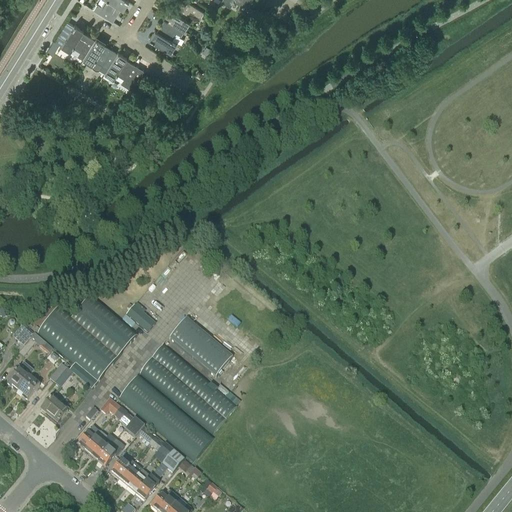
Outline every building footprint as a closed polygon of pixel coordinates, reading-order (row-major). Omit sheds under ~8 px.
[(128,0),(127,0),(105,0),(101,6),(97,3),(93,9),(113,21),(121,8),(123,9),(128,0)] [(165,18),(184,29),(189,20),(185,18),(190,11),(194,13),(201,18),(204,12),(198,8),(185,0),(176,0),(171,9),(168,7),(163,16),(165,18)] [(223,0),(230,4),(233,0),(240,4),(238,9),(243,13),(251,0),(223,0)] [(184,29),(165,18),(157,31),(155,29),(149,39),(170,51),(176,42),(172,40),(176,32),(181,35),(184,29)] [(47,50),(47,51),(48,52),(49,52),(49,53),(50,53),(51,53),(51,54),(52,54),(53,54),(53,53),(54,53),(54,52),(54,51),(55,51),(55,50),(56,48),(57,48),(57,47),(58,46),(59,45),(60,45),(61,45),(63,40),(63,39),(64,39),(64,38),(65,37),(65,36),(66,35),(66,34),(67,34),(67,33),(68,32),(68,31),(69,31),(70,30),(70,29),(71,28),(72,27),(73,27),(73,26),(73,25),(72,24),(71,24),(70,23),(69,22),(68,22),(67,22),(66,22),(66,23),(65,23),(65,24),(65,25),(64,25),(63,26),(63,28),(62,28),(62,29),(61,30),(60,32),(60,33),(59,34),(58,35),(58,36),(57,36),(57,37),(56,38),(56,39),(55,39),(55,40),(54,40),(54,41),(53,41),(52,43),(51,44),(50,45),(50,46),(49,47),(47,50)] [(83,60),(95,40),(82,32),(83,30),(74,24),(61,46),(70,52),(73,47),(80,52),(78,56),(83,60)] [(95,40),(83,60),(92,65),(92,68),(96,70),(99,69),(105,73),(116,53),(104,46),(105,43),(96,38),(95,40)] [(116,53),(105,73),(114,78),(116,73),(124,78),(121,83),(132,89),(144,70),(126,59),(127,57),(118,51),(116,53)] [(97,384),(136,337),(120,323),(104,308),(90,296),(74,314),(61,303),(36,333),(97,384)] [(126,316),(147,335),(154,326),(134,308),(126,316)] [(5,309),(0,310),(0,313),(2,319),(8,317),(5,309)] [(215,379),(232,358),(186,320),(169,340),(215,379)] [(18,353),(30,340),(20,332),(14,339),(18,344),(13,350),(18,353)] [(30,339),(39,347),(42,344),(33,336),(30,339)] [(11,364),(16,368),(35,345),(30,341),(11,364)] [(163,347),(140,375),(213,436),(236,408),(163,347)] [(91,391),(96,385),(74,365),(68,372),(66,370),(54,384),(60,390),(73,375),(91,391)] [(61,366),(49,380),(53,383),(65,369),(61,366)] [(17,393),(29,379),(19,371),(7,385),(17,393)] [(194,464),(213,441),(138,378),(119,400),(194,464)] [(29,379),(17,393),(27,402),(39,387),(29,379)] [(56,427),(67,414),(51,400),(40,413),(56,427)] [(113,417),(121,408),(120,409),(109,400),(99,412),(105,417),(108,413),(113,417)] [(121,408),(113,417),(120,423),(127,414),(121,408)] [(85,418),(89,422),(97,412),(93,409),(85,418)] [(127,414),(120,423),(127,428),(124,431),(125,431),(134,420),(127,414)] [(134,420),(125,431),(134,439),(137,435),(138,436),(143,430),(142,429),(144,428),(134,420)] [(84,452),(99,434),(93,428),(77,447),(84,452)] [(143,430),(138,436),(149,445),(148,446),(149,446),(156,438),(155,437),(154,439),(143,430)] [(84,452),(91,458),(106,439),(99,434),(84,452)] [(91,458),(98,464),(116,442),(109,436),(106,439),(91,458)] [(156,438),(149,446),(158,453),(164,445),(156,438)] [(116,442),(98,464),(105,469),(115,457),(116,459),(124,449),(116,442)] [(164,445),(158,453),(165,460),(172,452),(164,445)] [(183,461),(172,452),(161,466),(172,475),(183,461)] [(119,482),(134,465),(125,458),(111,475),(119,482)] [(119,482),(128,489),(142,472),(134,465),(119,482)] [(128,489),(136,496),(150,479),(142,472),(128,489)] [(199,478),(196,482),(201,486),(205,480),(201,476),(199,478)] [(159,486),(151,479),(150,479),(136,496),(144,503),(159,486)] [(208,501),(216,491),(210,486),(209,487),(206,484),(202,488),(212,496),(208,501)] [(216,491),(208,501),(213,505),(221,495),(216,491)] [(154,511),(159,511),(173,496),(169,493),(164,499),(161,496),(151,509),(154,511)] [(159,511),(170,511),(175,507),(172,505),(177,499),(173,496),(159,511)]
